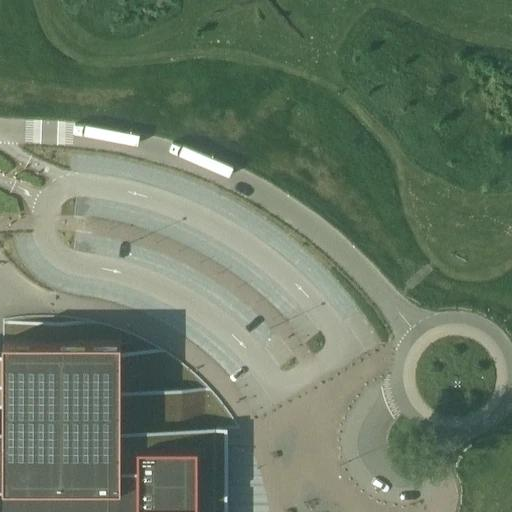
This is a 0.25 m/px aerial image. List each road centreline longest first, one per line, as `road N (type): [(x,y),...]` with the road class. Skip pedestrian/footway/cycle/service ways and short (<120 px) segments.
road 1 (unclassified): [(0,127),(99,134),(215,168),(333,241),(416,334)]
road 2 (unclassified): [(399,374),(371,422),(377,461),(397,471),(422,467),(475,423)]
road 3 (unclassified): [(475,423),(505,380),(494,341),(474,325),(447,321),(416,334)]
